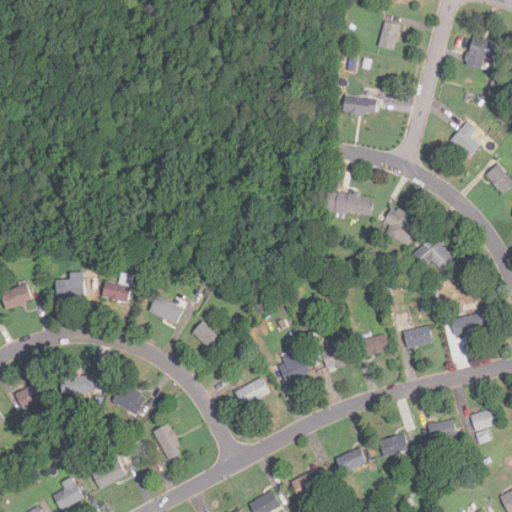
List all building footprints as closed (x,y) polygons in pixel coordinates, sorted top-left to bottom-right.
[(387,23),(402,27),(396,52),(381,48),(387,23)] [(504,45),(500,62),(486,59),(483,71),(468,67),(469,63),(466,62),(468,54),(471,54),(475,38),(504,45)] [(350,63),(343,62),(344,53),(351,54),(350,63)] [(499,91),(491,88),(493,82),(501,85),(499,91)] [(475,96),(473,103),(466,101),(467,94),(475,96)] [(379,101),(378,114),(370,113),(370,116),(345,114),(347,97),(379,101)] [(471,159),(453,142),(470,123),(479,131),(473,138),(482,147),(471,159)] [(489,177),(500,166),(511,180),(511,190),(505,196),(489,177)] [(326,210),(329,191),(339,193),(339,192),(349,194),(355,195),(355,192),(363,193),(362,196),(369,198),(375,200),(372,216),(347,211),(347,215),(336,213),(336,212),(326,210)] [(388,235),(393,227),(386,223),(393,210),(399,213),(401,211),(423,223),(410,247),(388,235)] [(457,262),(445,274),(433,261),(426,268),(415,256),(432,241),(437,246),(440,244),(457,262)] [(58,297),(57,281),(71,280),(71,273),(84,272),(86,296),(58,297)] [(130,304),(104,299),(107,283),(120,285),(122,275),(134,277),(130,304)] [(8,311),(2,295),(27,286),(33,301),(8,311)] [(177,326),(151,313),(158,297),(184,310),(177,326)] [(434,299),(441,298),(442,305),(436,306),(434,299)] [(421,303),(428,302),(430,312),(423,314),(421,303)] [(454,321),(484,314),(487,327),(480,329),(481,332),(457,337),(454,321)] [(280,324),(286,321),(289,327),(284,330),(280,324)] [(214,351),(195,335),(205,323),(224,339),(214,351)] [(435,342),(410,349),(406,333),(431,327),(435,342)] [(392,351),(367,358),(363,342),(388,336),(392,351)] [(353,360),(329,368),(324,354),(348,345),(353,360)] [(288,383),(282,369),(288,366),(285,359),(302,351),(312,372),(288,383)] [(64,395),(64,378),(94,378),(95,394),(64,395)] [(264,379),(272,394),(246,408),(238,394),(264,379)] [(24,410),(17,396),(40,384),(47,398),(24,410)] [(136,416),(114,401),(125,385),(147,401),(136,416)] [(93,412),(96,398),(103,399),(101,413),(93,412)] [(473,416),(498,409),(503,425),(477,432),(473,416)] [(434,442),(430,426),(455,420),(459,436),(434,442)] [(169,461),(155,433),(169,425),(181,448),(178,449),(181,455),(169,461)] [(489,431),(492,441),(480,444),(478,434),(489,431)] [(131,437),(135,434),(140,439),(136,443),(131,437)] [(386,457),(382,442),(407,435),(411,450),(386,457)] [(345,475),(338,459),(362,449),(368,464),(345,475)] [(102,491),(94,476),(120,461),(128,476),(102,491)] [(302,498),(294,483),(320,469),(328,485),(302,498)] [(21,485),(15,477),(21,473),(27,481),(21,485)] [(62,511),(55,497),(66,491),(63,484),(74,478),(85,499),(62,511)] [(254,511),(250,505),(256,501),(273,491),(285,511),(254,511)] [(509,511),(503,498),(511,493),(511,511),(509,511)] [(409,509),(406,502),(415,498),(418,505),(409,509)]
